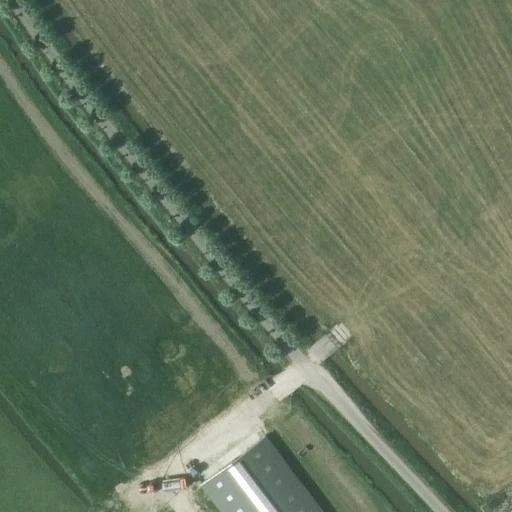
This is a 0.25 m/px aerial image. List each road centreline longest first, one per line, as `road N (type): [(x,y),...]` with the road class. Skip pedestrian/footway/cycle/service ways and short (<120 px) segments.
road 1 (track): [(163,480),(118,502),(0,347)]
road 2 (track): [(187,511),(163,480),(319,362)]
